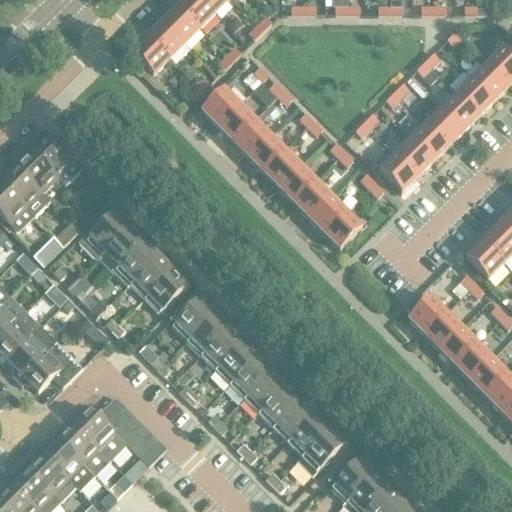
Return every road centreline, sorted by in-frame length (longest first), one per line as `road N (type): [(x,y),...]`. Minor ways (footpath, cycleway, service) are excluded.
road 1 (residential): [(241,511),(100,372),(43,427),(17,434)]
road 2 (residential): [(404,261),(511,154)]
road 3 (residential): [(0,142),(97,43)]
